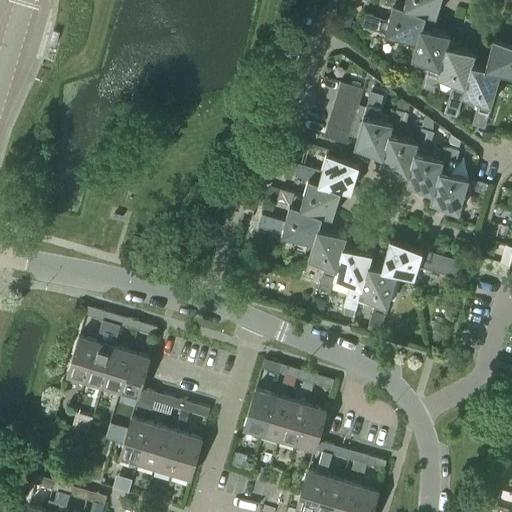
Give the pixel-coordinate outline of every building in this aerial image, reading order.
[(425,11),(435,14),(439,0),(387,0),(393,2),(425,11)] [(425,11),(393,2),(388,18),(365,12),(361,24),(415,39),(420,24),(421,24),(425,11)] [(446,43),(450,32),(421,24),(420,24),(415,39),(410,58),(426,62),(420,86),(432,89),(446,43)] [(511,41),(493,36),(485,65),(500,69),(499,70),(511,73),(511,41)] [(446,43),(432,89),(436,76),(452,80),(445,104),(457,108),(471,61),(474,51),(446,43)] [(461,94),(477,99),(470,122),(483,126),(499,70),(500,69),(485,65),(471,61),(457,108),(461,94)] [(337,90),(360,96),(363,86),(340,79),(337,90)] [(354,145),(382,153),(396,107),(392,119),(376,115),(383,92),(371,89),(366,104),(358,102),(357,107),(354,118),(351,129),(349,133),(357,135),(354,145)] [(360,96),(337,90),(334,101),(357,107),(358,102),(360,96)] [(357,107),(334,101),(331,111),(354,118),(357,107)] [(382,153),(379,163),(407,172),(408,172),(421,126),(417,138),(401,133),(408,111),(396,107),(382,153)] [(354,118),(331,111),(328,122),(351,129),(354,118)] [(351,129),(328,122),(324,134),(347,140),(349,133),(351,129)] [(408,172),(407,172),(404,182),(432,190),(433,191),(447,144),(446,143),(442,157),(426,152),(433,129),(421,126),(408,172)] [(433,191),(432,190),(430,200),(459,209),(468,176),(451,171),(458,147),(447,144),(433,191)] [(341,187),(350,190),(358,161),(326,151),(321,168),(298,161),(294,173),(341,187)] [(322,212),(332,215),(341,187),(294,173),(307,177),(302,193),(279,186),(276,198),(322,212)] [(318,225),(322,212),(276,198),(275,198),(289,202),(284,218),(261,212),(257,224),(312,240),(317,225),(318,225)] [(312,240),(306,258),(324,263),(317,285),(328,289),(342,244),(346,233),(318,225),(317,225),(312,240)] [(381,266),(396,271),(396,272),(413,277),(418,262),(451,272),(456,257),(445,254),(432,250),(390,237),(381,266)] [(342,244),(328,289),(329,289),(333,276),(349,281),(342,304),(353,308),(367,262),(368,262),(370,252),(342,244)] [(367,262),(353,308),(354,308),(358,294),(375,299),(368,322),(380,325),(396,272),(396,271),(381,266),(368,262),(367,262)] [(102,317),(105,308),(87,303),(85,312),(102,317)] [(105,308),(102,317),(103,318),(97,337),(85,377),(103,382),(114,342),(119,322),(122,313),(105,308)] [(137,328),(139,319),(122,313),(119,322),(137,328)] [(139,319),(137,328),(154,333),(157,324),(139,319)] [(67,372),(85,377),(97,337),(79,331),(67,372)] [(120,387),(132,347),(114,342),(103,382),(120,387)] [(132,347),(120,387),(138,393),(140,385),(150,352),(132,347)] [(279,370),(281,361),(264,356),(261,365),(279,370)] [(281,361),(279,370),(296,375),(299,366),(281,361)] [(299,366),(296,375),(313,380),(316,371),(299,366)] [(316,371),(313,380),(331,386),(334,377),(316,371)] [(262,431),(274,390),(255,384),(243,425),(262,431)] [(155,399),(157,390),(140,385),(138,393),(138,394),(155,399)] [(157,390),(155,399),(172,404),(175,395),(157,390)] [(274,390),(262,431),(279,436),(291,395),(274,390)] [(175,395),(172,404),(189,409),(192,400),(175,395)] [(291,395),(279,436),(296,440),(308,400),(291,395)] [(192,400),(189,409),(207,414),(209,405),(192,400)] [(308,400),(296,440),(315,446),(317,438),(327,405),(308,400)] [(137,459),(149,418),(131,413),(119,454),(137,459)] [(149,418),(137,459),(154,464),(166,423),(149,418)] [(166,423),(154,464),(172,469),(183,428),(166,423)] [(183,428),(172,469),(190,474),(202,434),(183,428)] [(314,511),(326,471),(331,452),(332,452),(334,443),(317,438),(315,446),(322,449),(316,468),(307,465),(295,505),(314,511)] [(334,443),(332,452),(349,457),(352,448),(334,443)] [(352,448),(349,457),(353,458),(351,466),(364,469),(366,462),(369,453),(352,448)] [(369,453),(366,462),(383,467),(386,458),(369,453)] [(326,471),(314,511),(317,511),(332,511),(344,476),(326,471)] [(52,487),(54,478),(37,473),(34,481),(52,487)] [(344,476),(332,511),(351,511),(361,481),(344,476)] [(47,507),(45,511),(63,511),(69,492),(72,483),(54,478),(52,487),(57,488),(53,500),(50,499),(48,507),(47,507)] [(361,481),(351,511),(371,511),(379,487),(361,481)] [(87,497),(89,488),(72,483),(69,492),(87,497)] [(89,488),(87,497),(104,502),(107,493),(89,488)] [(45,511),(47,507),(29,502),(25,511),(45,511)]
